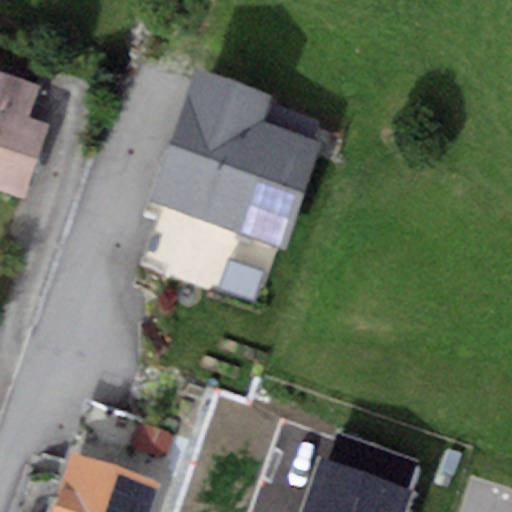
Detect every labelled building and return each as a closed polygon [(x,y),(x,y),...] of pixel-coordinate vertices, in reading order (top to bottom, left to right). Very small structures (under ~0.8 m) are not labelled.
[(43,84),(0,68),(0,188),(25,197),(51,124),(31,117),(43,84)] [(272,94),(200,68),(151,203),(159,205),(276,247),(285,250),(323,144),(314,141),(321,120),(269,102),(272,94)] [(276,247),(159,205),(138,262),(255,304),(276,247)] [(89,399),(71,456),(132,475),(150,417),(89,399)] [(132,475),(71,456),(53,511),(148,511),(158,484),(132,475)] [(398,511),(405,493),(324,465),(307,511),(398,511)]
